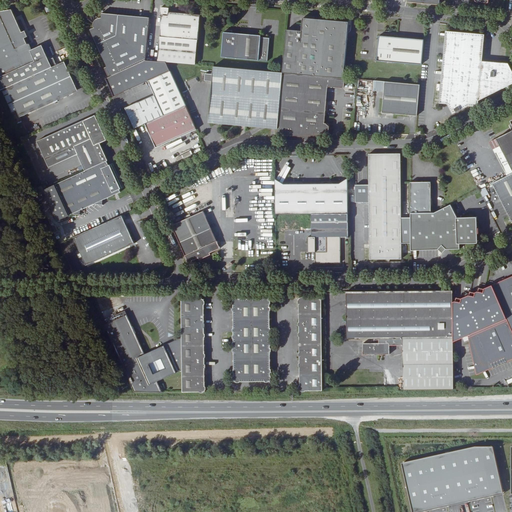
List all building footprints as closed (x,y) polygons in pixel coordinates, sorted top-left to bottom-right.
[(197,64),(201,15),(171,13),(171,8),(163,8),(162,17),(163,18),(160,61),(167,62),(197,64)] [(0,11),(0,76),(5,88),(7,87),(53,67),(50,60),(43,44),(29,51),(27,47),(29,46),(27,41),(26,42),(22,34),(25,33),(22,26),(20,27),(12,10),(0,11)] [(167,62),(160,61),(147,60),(150,17),(102,13),(102,16),(101,16),(100,16),(98,17),(97,18),(96,18),(95,19),(94,20),(94,21),(94,22),(93,23),(93,25),(93,27),(93,28),(94,29),(91,31),(112,75),(105,78),(114,97),(149,81),(170,71),(167,62)] [(303,31),(288,29),(284,72),(344,77),(349,22),(304,18),(303,31)] [(485,34),(448,30),(441,102),(449,102),(455,113),(471,105),(479,105),(479,101),(511,83),(511,64),(511,63),(483,60),(485,34)] [(260,60),(261,35),(224,31),(222,56),(260,60)] [(267,35),(261,35),(260,60),(268,60),(270,39),(267,39),(267,35)] [(423,67),(425,42),(379,37),(377,63),(423,67)] [(55,57),(50,60),(53,67),(58,64),(55,57)] [(53,67),(7,87),(21,118),(71,95),(76,85),(66,61),(58,64),(53,67)] [(259,69),(214,66),(213,73),(212,80),(208,123),(278,129),(284,72),(259,69)] [(170,71),(149,81),(155,95),(135,104),(131,114),(137,128),(148,123),(187,104),(170,71)] [(278,129),(278,135),(314,135),(316,132),(319,132),(320,135),(332,135),(332,125),(329,122),(327,122),(330,86),(346,87),(347,77),(344,77),(284,72),(278,129)] [(197,86),(203,83),(198,74),(193,77),(197,86)] [(421,84),(386,81),(383,113),(386,114),(393,113),(418,115),(421,84)] [(159,147),(198,129),(187,104),(148,123),(159,147)] [(107,159),(109,158),(102,142),(101,141),(102,137),(99,130),(100,128),(96,120),(95,121),(92,116),(84,120),(83,119),(38,140),(50,166),(77,152),(85,170),(107,159)] [(511,124),(511,125),(511,127),(511,132),(511,133),(496,140),(511,172),(511,124)] [(400,154),(368,154),(368,183),(354,184),(355,201),(368,201),(369,259),(402,259),(402,243),(411,243),(411,217),(401,218),(400,154)] [(43,189),(57,221),(72,213),(81,214),(82,209),(95,203),(103,203),(104,199),(123,190),(121,187),(125,185),(114,162),(110,164),(107,159),(85,170),(56,183),(43,189)] [(511,175),(491,186),(511,227),(511,175)] [(285,184),(276,180),(276,214),(349,212),(349,178),(340,182),(285,184)] [(411,182),(411,213),(431,213),(431,182),(411,182)] [(480,190),(482,197),(488,195),(486,188),(480,190)] [(411,217),(412,251),(440,251),(443,247),(447,251),(461,250),(460,245),(460,243),(478,242),(477,235),(478,235),(478,228),(477,227),(476,219),(459,220),(458,219),(451,205),(435,213),(431,213),(411,213),(411,217)] [(191,215),(172,223),(189,261),(199,256),(200,257),(212,252),(211,250),(221,246),(204,209),(195,213),(191,215)] [(349,212),(276,214),(276,239),(316,238),(316,260),(320,263),(342,263),(341,238),(349,238),(349,212)] [(134,242),(122,214),(72,236),(84,264),(134,242)] [(478,218),(458,219),(459,220),(476,219),(477,227),(478,228),(478,218)] [(460,243),(460,245),(479,244),(478,235),(477,235),(478,242),(460,243)] [(511,277),(491,286),(506,319),(507,322),(511,332),(511,277)] [(506,319),(491,286),(484,289),(479,288),(478,291),(475,293),(470,291),(469,295),(461,298),(456,297),(455,301),(454,301),(454,340),(506,319)] [(454,301),(454,290),(346,292),(347,339),(371,339),(371,343),(363,344),(363,355),(389,355),(389,347),(402,346),(403,390),(455,390),(454,340),(454,301)] [(267,299),(232,299),(233,382),(269,382),(267,299)] [(323,391),(321,299),(298,299),(300,391),(323,391)] [(179,301),(180,341),(181,382),(181,392),(205,392),(203,300),(179,301)] [(157,342),(157,346),(144,352),(126,313),(103,324),(134,392),(161,392),(158,383),(170,378),(172,382),(181,382),(180,341),(157,342)] [(511,332),(507,322),(469,338),(475,375),(511,359),(511,332)] [(403,463),(413,511),(418,511),(504,493),(494,446),(476,446),(403,463)]
